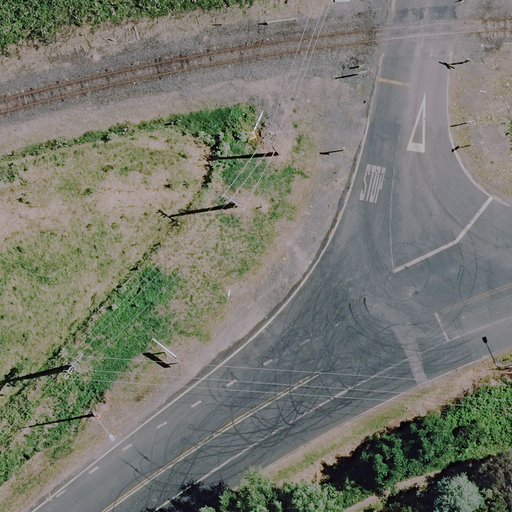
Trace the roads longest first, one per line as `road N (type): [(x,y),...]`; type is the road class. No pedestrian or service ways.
road 1 (unclassified): [(424,330),(283,404),(113,511)]
road 2 (tertiary): [(424,330),(396,265),(393,205),(434,0)]
